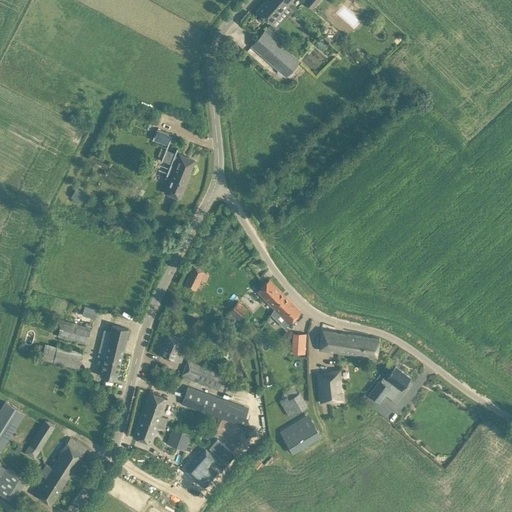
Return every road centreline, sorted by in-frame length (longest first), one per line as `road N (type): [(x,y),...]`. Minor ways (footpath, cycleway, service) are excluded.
road 1 (unclassified): [(511,417),(376,326),(304,306),(215,186)]
road 2 (unclassified): [(70,511),(104,457),(149,315),(215,186)]
road 3 (unclassified): [(215,186),(209,62),(225,21),(246,0)]
